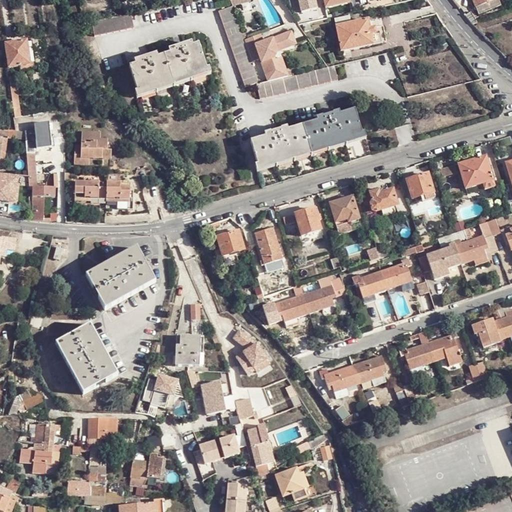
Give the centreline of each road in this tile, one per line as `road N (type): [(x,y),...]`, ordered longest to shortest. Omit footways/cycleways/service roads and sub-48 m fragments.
road 1 (residential): [(0,218),(117,231),(173,226),(408,153)]
road 2 (residential): [(408,153),(394,105),(376,88),(349,86),(249,112),(203,24),(106,46)]
road 3 (residential): [(306,360),(511,287)]
road 4 (unknown): [(75,228),(76,265),(89,299),(137,351)]
